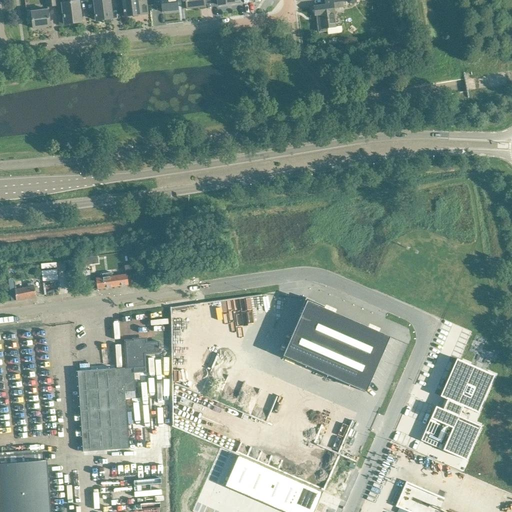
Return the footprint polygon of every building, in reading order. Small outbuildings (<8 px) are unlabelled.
[(112,19),(111,9),(109,0),(97,0),(93,1),(96,21),(112,19)] [(137,0),(138,0),(132,1),(132,0),(123,0),(124,2),(123,2),(124,11),(123,11),(124,13),(125,17),(148,14),(145,0),(137,0)] [(154,0),(155,6),(161,5),(162,13),(178,11),(176,0),(154,0)] [(185,0),(187,9),(205,7),(204,0),(185,0)] [(324,0),(325,6),(314,8),(315,16),(319,15),(321,29),(327,29),(328,35),(340,33),(342,31),(341,27),(335,28),(333,13),(334,13),(333,9),(343,7),(342,0),(348,0),(349,4),(357,3),(356,0),(324,0)] [(81,23),(80,13),(79,3),(62,5),(65,25),(81,23)] [(31,12),(32,18),(33,29),(50,27),(48,10),(31,12)] [(103,278),(96,279),(96,280),(97,290),(128,285),(127,280),(133,280),(132,270),(131,265),(130,252),(123,253),(125,266),(126,275),(112,277),(112,273),(103,274),(103,278)] [(89,258),(82,259),(83,266),(90,265),(89,258)] [(36,297),(33,283),(28,284),(28,287),(16,289),(15,282),(9,283),(11,301),(16,301),(36,297)] [(300,316),(283,357),(366,393),(390,337),(324,309),(324,307),(306,298),(298,315),(300,316)] [(118,409),(126,409),(125,392),(135,391),(134,373),(146,372),(144,354),(160,353),(159,342),(142,343),(142,339),(133,340),(133,341),(125,341),(127,368),(123,368),(123,373),(115,374),(115,369),(116,390),(118,409)] [(456,359),(452,368),(440,398),(447,401),(442,411),(435,408),(421,441),(466,460),(480,426),(458,417),(463,406),(478,413),(494,376),(456,359)] [(83,452),(129,449),(126,409),(118,409),(116,390),(115,369),(78,371),(83,452)] [(312,413),(288,468),(325,484),(349,429),(312,413)] [(420,450),(420,459),(428,459),(429,451),(420,450)] [(0,511),(50,511),(49,494),(47,461),(42,461),(41,451),(0,454),(0,511)] [(451,481),(455,469),(442,465),(438,478),(451,481)]
